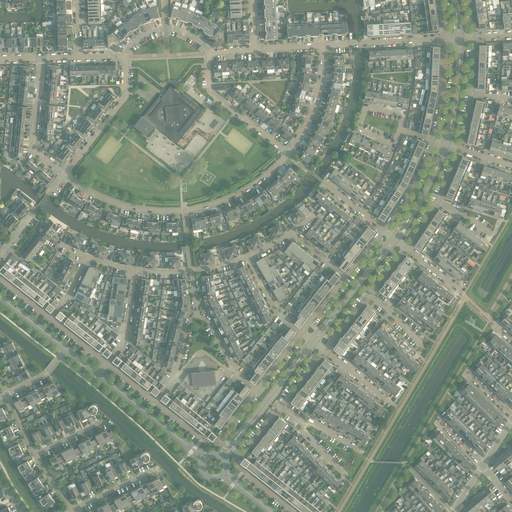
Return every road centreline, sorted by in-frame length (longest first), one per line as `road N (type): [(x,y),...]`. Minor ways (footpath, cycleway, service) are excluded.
road 1 (residential): [(287,154),(243,191),(184,210),(118,203),(64,174)]
road 2 (tertiary): [(222,456),(313,341)]
road 3 (residential): [(64,174),(126,95),(125,56)]
road 4 (residential): [(287,154),(210,92),(207,52)]
road 5 (tertiary): [(204,458),(97,374)]
road 6 (residential): [(64,174),(32,147),(41,58)]
road 7 (tertiary): [(313,341),(394,238)]
road 8 (residential): [(323,45),(444,39)]
